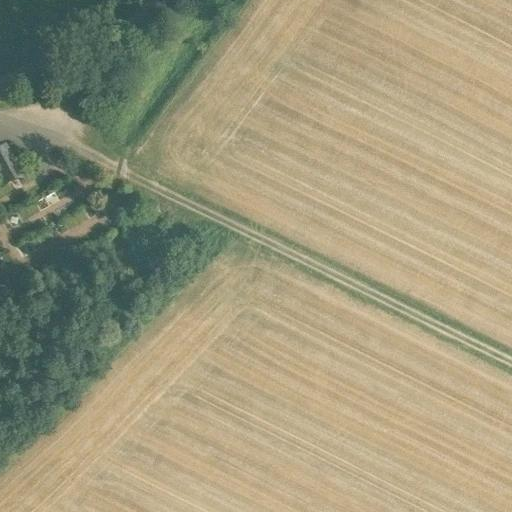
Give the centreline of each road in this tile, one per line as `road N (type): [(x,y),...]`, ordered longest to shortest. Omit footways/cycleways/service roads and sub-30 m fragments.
road 1 (track): [(511,363),(119,169)]
road 2 (track): [(147,0),(0,79)]
road 3 (residential): [(0,115),(119,169)]
